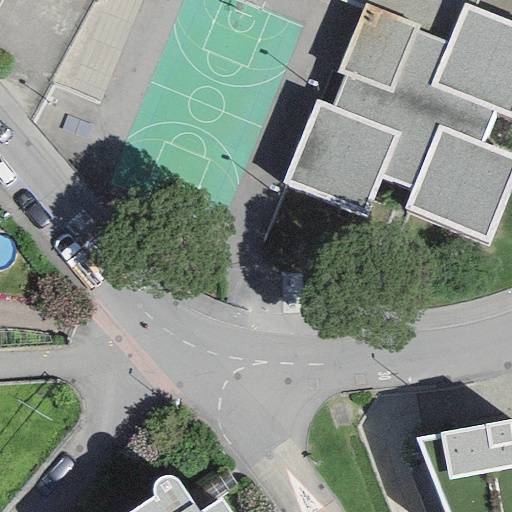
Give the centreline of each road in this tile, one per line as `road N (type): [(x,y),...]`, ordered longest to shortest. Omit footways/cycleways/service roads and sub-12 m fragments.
road 1 (residential): [(204,357),(326,367),(410,359),(511,333)]
road 2 (residential): [(204,357),(134,302),(0,128)]
road 3 (residential): [(204,357),(155,379),(132,401),(43,511)]
road 4 (residential): [(0,368),(204,357)]
road 5 (residential): [(307,511),(204,357)]
